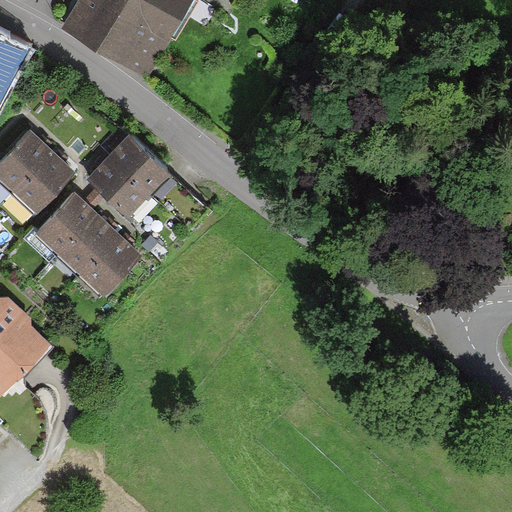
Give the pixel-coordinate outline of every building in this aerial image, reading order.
[(81,0),(65,27),(147,74),(162,50),(164,51),(193,0),(81,0)] [(0,103),(29,55),(0,37),(0,103)] [(0,178),(39,213),(76,173),(59,158),(40,141),(29,131),(0,162),(0,178)] [(131,212),(171,170),(131,132),(119,145),(102,164),(91,175),(99,183),(108,191),(131,212)] [(83,200),(92,209),(108,191),(99,183),(83,200)] [(103,297),(142,255),(128,242),(108,224),(92,209),(86,204),(83,200),(75,193),(36,236),(103,297)] [(151,236),(143,245),(149,251),(158,241),(151,236)] [(0,397),(51,344),(32,326),(31,317),(10,296),(0,298),(0,297),(0,397)]
